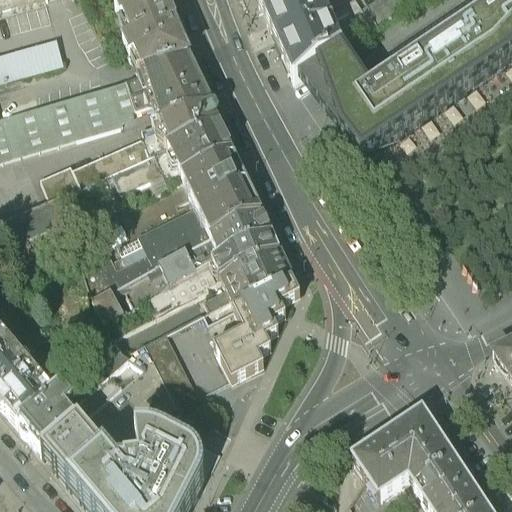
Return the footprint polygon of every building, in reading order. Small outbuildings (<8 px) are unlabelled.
[(0,0),(0,91),(63,74),(57,50),(0,64),(0,19),(45,8),(45,7),(43,0),(0,0)] [(159,0),(152,0),(119,14),(115,15),(121,31),(123,30),(131,48),(123,52),(130,69),(135,67),(139,75),(143,84),(188,69),(182,56),(172,30),(159,0)] [(116,4),(119,14),(152,0),(118,0),(120,3),(116,4)] [(265,26),(315,0),(316,0),(253,0),(255,4),(265,26)] [(315,0),(265,26),(271,38),(281,63),(292,87),(296,85),(315,74),(341,57),(378,33),(371,23),(367,25),(361,17),(353,7),(326,24),(321,13),(315,0)] [(385,0),(361,17),(367,25),(371,23),(378,33),(389,27),(429,0),(385,0)] [(511,6),(505,11),(370,101),(354,77),(348,68),(341,57),(315,74),(296,85),(310,105),(339,142),(361,170),(393,148),(488,84),(502,74),(511,67),(511,6)] [(152,166),(220,137),(210,117),(211,116),(208,110),(204,101),(188,69),(143,84),(142,84),(142,85),(151,112),(156,128),(158,134),(141,140),(144,146),(152,166)] [(0,125),(0,167),(120,133),(123,130),(131,127),(133,124),(132,119),(151,112),(142,85),(0,125)] [(155,201),(181,186),(232,161),(220,137),(152,166),(113,183),(120,199),(149,187),(155,201)] [(113,183),(152,166),(144,146),(72,176),(81,197),(113,183)] [(241,180),(232,161),(181,186),(195,215),(211,246),(212,247),(263,223),(241,180)] [(81,197),(72,176),(71,173),(40,186),(50,210),(58,207),(81,197)] [(58,207),(50,210),(0,230),(0,236),(9,253),(46,236),(65,228),(58,207)] [(211,246),(195,215),(138,243),(154,276),(159,273),(185,259),(211,246)] [(263,223),(212,247),(218,263),(207,269),(209,274),(211,273),(220,268),(273,246),(268,233),(263,223)] [(109,252),(130,241),(123,226),(101,237),(109,252)] [(78,268),(81,278),(92,310),(111,299),(154,276),(138,243),(117,253),(122,262),(111,267),(95,235),(72,248),(78,268)] [(221,288),(280,263),(277,255),(273,246),(220,268),(211,273),(209,274),(171,294),(150,306),(159,323),(197,304),(208,297),(206,294),(219,288),(221,288)] [(185,259),(159,273),(171,294),(209,274),(207,269),(201,257),(188,264),(185,259)] [(235,318),(292,289),(286,276),(280,263),(221,288),(225,298),(204,309),(209,319),(231,309),(235,318)] [(65,290),(81,278),(78,268),(59,279),(65,290)] [(214,357),(230,389),(262,373),(257,363),(270,356),(264,346),(277,340),(271,330),(284,323),(279,313),(298,303),(295,296),(292,289),(235,318),(233,319),(244,341),(214,357)] [(123,322),(111,299),(92,310),(104,333),(123,322)] [(178,416),(198,405),(166,342),(164,343),(145,352),(154,371),(176,414),(178,416)] [(0,415),(19,438),(52,410),(29,383),(27,385),(21,378),(23,376),(0,348),(0,415)] [(511,355),(494,365),(511,390),(511,355)] [(72,416),(110,386),(128,370),(121,364),(117,356),(62,402),(52,410),(19,438),(41,464),(75,436),(65,423),(72,416)] [(419,505),(459,479),(437,445),(423,424),(353,471),(365,488),(379,508),(410,488),(409,486),(413,483),(419,492),(413,496),(416,501),(419,505)] [(194,511),(204,494),(204,481),(199,473),(193,467),(168,454),(163,451),(157,449),(148,447),(136,447),(139,475),(125,477),(125,481),(119,481),(86,442),(78,433),(75,436),(41,464),(49,473),(81,511),(194,511)] [(459,479),(419,505),(423,511),(480,511),(471,498),(459,479)]
